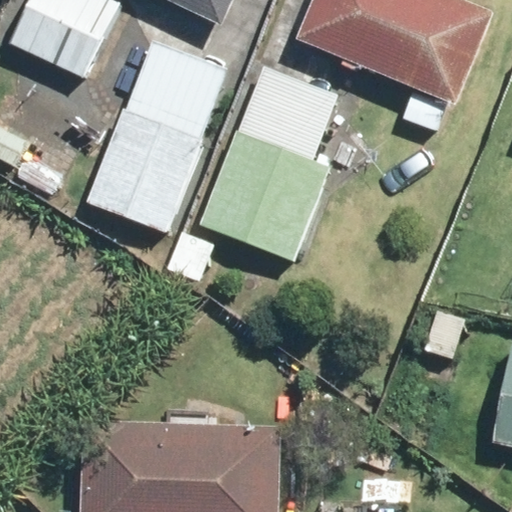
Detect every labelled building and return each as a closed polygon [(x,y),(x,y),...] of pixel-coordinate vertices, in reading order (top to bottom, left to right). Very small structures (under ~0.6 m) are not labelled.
[(174,0),(233,29),(246,0),(174,0)] [(326,0),(310,40),(471,103),(507,12),(477,0),(326,0)] [(162,45),(94,200),(168,232),(236,77),(162,45)] [(267,70),(202,223),(288,259),(352,106),(267,70)] [(108,420),(105,511),(289,511),(292,425),(108,420)]
